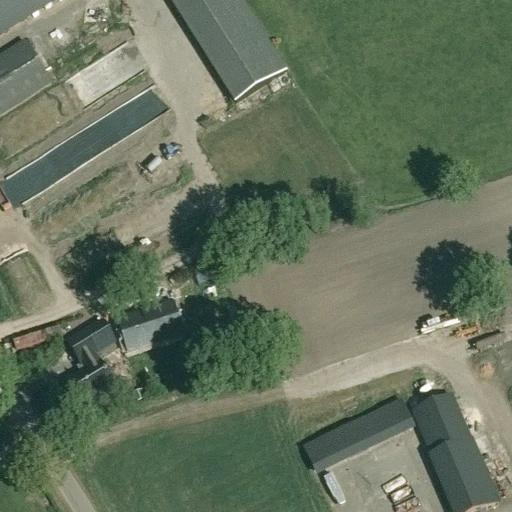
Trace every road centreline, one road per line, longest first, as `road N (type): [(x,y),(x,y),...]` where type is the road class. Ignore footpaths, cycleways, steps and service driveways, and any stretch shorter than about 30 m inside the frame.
road 1 (track): [(51,460),(195,395),(282,394),(341,378)]
road 2 (track): [(0,333),(183,260),(206,240),(214,209)]
road 3 (unclassified): [(83,511),(0,379)]
